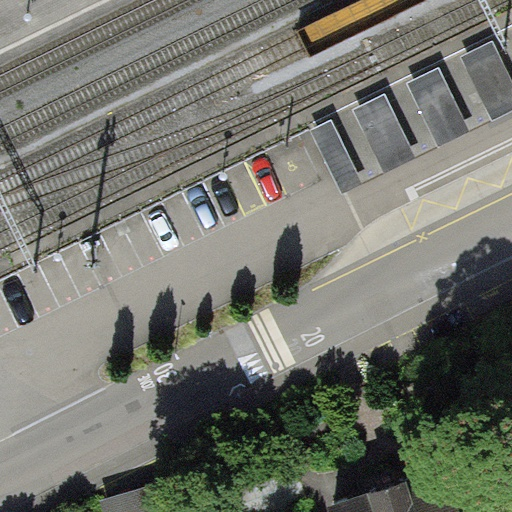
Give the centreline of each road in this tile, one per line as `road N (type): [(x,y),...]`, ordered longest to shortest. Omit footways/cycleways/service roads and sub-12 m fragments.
road 1 (residential): [(511,215),(247,351)]
road 2 (residential): [(247,351),(0,480)]
